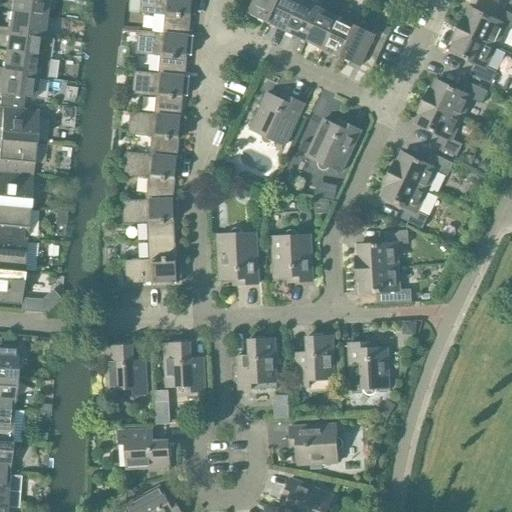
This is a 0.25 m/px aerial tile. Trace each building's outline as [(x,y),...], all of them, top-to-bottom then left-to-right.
[(45,17),(47,0),(12,0),(11,12),(45,17)] [(141,0),(140,13),(154,15),(153,32),(153,33),(189,36),(192,8),(197,9),(197,0),(141,0)] [(254,0),(255,0),(248,14),(268,23),(278,0),(254,0)] [(301,0),(278,0),(268,23),(286,31),(301,0)] [(301,0),(286,31),(305,40),(320,8),(324,0),(323,0),(301,0)] [(305,40),(323,49),(338,17),(320,8),(305,40)] [(341,58),(356,26),(361,17),(342,8),(338,17),(323,49),(341,58)] [(458,29),(496,47),(506,26),(511,29),(511,14),(500,9),(495,20),(471,8),(466,18),(464,17),(458,29)] [(43,37),(45,17),(11,12),(8,28),(0,26),(0,35),(7,37),(8,32),(43,37)] [(373,69),(382,50),(389,36),(377,30),(375,35),(356,26),(341,58),(361,67),(362,64),(373,69)] [(496,47),(458,29),(453,40),(455,41),(450,51),(475,63),(469,74),(491,84),(497,72),(486,67),(496,47)] [(160,56),(159,74),(158,74),(185,77),(185,76),(188,49),(193,49),(194,36),(189,36),(153,33),(153,32),(139,31),(136,54),(160,56)] [(40,57),(43,37),(8,32),(7,37),(5,52),(40,57)] [(37,77),(40,57),(5,52),(3,69),(0,68),(0,76),(2,77),(2,73),(37,77)] [(156,97),(155,114),(155,115),(181,117),(184,90),(189,90),(190,77),(185,76),(185,77),(158,74),(159,74),(135,71),(132,94),(156,97)] [(34,99),(37,77),(2,73),(2,77),(0,76),(0,93),(1,94),(0,100),(23,103),(23,97),(34,99)] [(424,101),(462,119),(472,99),(482,104),(488,92),(466,81),(461,92),(436,81),(432,91),(429,90),(424,101)] [(285,146),(293,129),(305,104),(293,99),(290,104),(267,93),(250,130),(262,135),(261,138),(262,141),(264,143),(266,144),(269,144),(272,143),(274,141),(285,146)] [(0,134),(0,140),(35,143),(38,110),(23,109),(23,103),(0,100),(0,120),(1,121),(0,134)] [(462,145),(452,140),(462,119),(424,101),(418,113),(421,114),(416,124),(440,135),(435,146),(457,157),(462,145)] [(152,137),(151,155),(177,158),(177,157),(180,130),(185,131),(186,117),(181,117),(155,115),(155,114),(131,112),(129,135),(152,137)] [(342,173),(361,131),(349,125),(347,131),(324,120),(312,145),(307,142),(302,143),(299,151),(307,156),(319,162),(318,164),(319,167),(320,169),(323,171),(326,171),(328,169),(330,167),(342,173)] [(0,172),(32,176),(35,143),(0,140),(0,172)] [(182,158),(177,157),(177,158),(151,155),(127,152),(125,175),(149,178),(146,200),(173,199),(176,171),(181,171),(182,158)] [(390,173),(428,191),(437,171),(448,176),(453,164),(432,154),(427,164),(402,153),(397,163),(395,162),(390,173)] [(234,160),(228,154),(225,159),(231,165),(234,160)] [(0,205),(29,208),(32,176),(0,172),(0,205)] [(428,191),(390,173),(384,185),(386,186),(382,196),(406,208),(401,219),(423,229),(428,217),(418,212),(428,191)] [(337,187),(317,183),(314,197),(335,201),(337,187)] [(243,187),(241,192),(243,197),(248,198),(253,195),(254,190),(252,187),(247,185),(243,187)] [(149,241),(175,240),(174,212),(179,212),(178,198),(173,199),(146,200),(123,201),(124,224),(148,223),(149,241)] [(329,201),(314,202),(315,215),(330,214),(329,201)] [(0,237),(26,240),(29,208),(0,205),(0,237)] [(238,228),(235,228),(233,229),(232,230),(231,232),(231,234),(231,235),(218,235),(220,280),(245,279),(246,285),(259,284),(256,233),(243,234),(243,231),(241,230),(240,228),(238,228)] [(290,230),(288,231),(287,232),(286,234),(285,236),(285,237),(272,237),(274,277),(299,276),(300,282),(313,281),(311,235),(298,236),(297,233),(296,232),(294,231),(292,230),(290,230)] [(357,270),(398,267),(397,245),(409,244),(408,231),(384,232),(385,244),(358,245),(358,257),(356,257),(357,270)] [(0,270),(23,272),(26,240),(0,237),(0,270)] [(175,240),(149,241),(149,260),(125,261),(126,284),(182,281),(181,268),(176,268),(175,240)] [(398,267),(357,270),(357,282),(360,282),(360,293),(387,292),(388,304),(412,303),(411,289),(400,290),(398,267)] [(23,272),(0,270),(0,303),(20,305),(23,272)] [(403,322),(402,335),(416,336),(416,323),(403,322)] [(309,335),(309,338),(307,338),(308,363),(296,364),(297,388),(310,387),(310,380),(335,379),(333,337),(323,337),(322,334),(309,335)] [(0,377),(16,378),(18,345),(0,344),(1,338),(0,337),(0,377)] [(251,338),(251,341),(249,341),(250,366),(238,367),(239,390),(252,390),(252,383),(277,382),(275,339),(265,340),(265,337),(251,338)] [(175,344),(165,345),(167,387),(191,386),(192,393),(205,392),(204,368),(203,356),(191,356),(191,343),(188,344),(188,341),(175,341),(175,344)] [(109,390),(133,389),(134,395),(147,395),(146,371),(134,371),(133,346),(130,346),(130,343),(117,344),(117,347),(107,347),(109,390)] [(349,344),(351,390),(364,389),(364,392),(366,394),(369,395),(372,395),(374,394),(376,392),(376,389),(389,388),(388,348),(374,349),(373,343),(349,344)] [(0,409),(14,410),(16,378),(0,377),(0,409)] [(0,442),(11,443),(14,410),(0,409),(0,442)] [(290,427),(291,440),(297,440),(298,465),(338,463),(337,451),(340,450),(342,448),(343,445),(343,442),(342,440),(339,438),(336,438),(336,425),(290,427)] [(142,430),(118,432),(119,445),(126,444),(127,469),(170,467),(169,457),(172,457),(171,444),(168,444),(168,441),(143,442),(142,430)] [(0,474),(9,475),(11,443),(0,442),(0,474)] [(0,507),(7,507),(9,475),(0,474),(0,507)] [(291,479),(286,491),(291,493),(283,511),(331,511),(331,510),(328,508),(333,496),(291,479)] [(160,487),(125,506),(128,511),(180,511),(177,506),(172,509),(160,487)]
